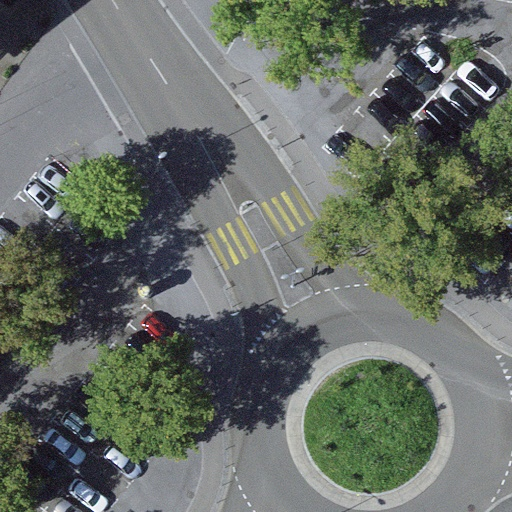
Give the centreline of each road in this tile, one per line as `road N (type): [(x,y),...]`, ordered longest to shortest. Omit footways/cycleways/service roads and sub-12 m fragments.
road 1 (tertiary): [(364,312),(280,216),(222,169)]
road 2 (tertiary): [(222,169),(233,240),(279,361)]
road 3 (residential): [(0,167),(87,57),(138,36)]
road 4 (tertiary): [(138,36),(222,169)]
road 5 (tertiary): [(477,375),(462,352),(418,320),(364,312)]
road 6 (unclassified): [(511,29),(392,0)]
